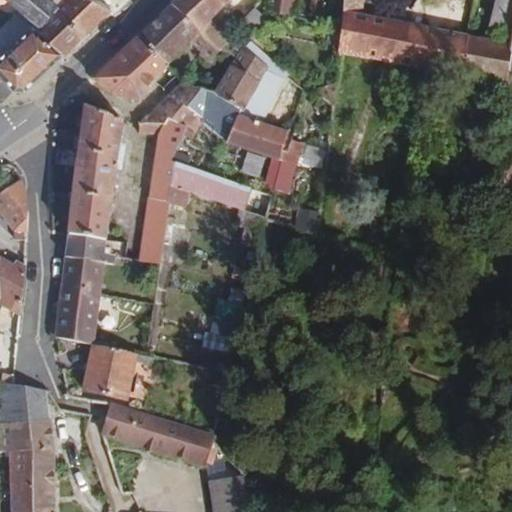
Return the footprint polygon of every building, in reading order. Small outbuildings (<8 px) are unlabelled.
[(60,69),(34,42),(57,10),(47,2),(45,0),(4,0),(32,27),(0,57),(0,78),(14,92),(27,90),(60,69)] [(88,39),(109,18),(83,0),(56,0),(52,4),(57,10),(88,39)] [(209,16),(223,0),(172,0),(172,1),(218,40),(227,28),(209,16)] [(268,0),(267,7),(292,13),(294,0),(268,0)] [(378,53),(384,15),(374,14),(369,0),(344,0),(339,28),(337,46),(378,53)] [(511,30),(511,25),(511,0),(496,0),(490,27),(511,30)] [(167,62),(187,40),(195,46),(206,57),(218,40),(172,1),(136,36),(165,61),(167,62)] [(266,15),(255,4),(241,20),(252,30),(266,15)] [(88,39),(57,10),(34,42),(60,69),(88,39)] [(394,56),(400,17),(392,16),(384,15),(378,53),(386,55),(394,56)] [(411,58),(417,20),(400,17),(394,56),(411,58)] [(456,64),(461,28),(417,20),(411,58),(433,61),(456,64)] [(238,49),(251,35),(239,24),(226,39),(238,49)] [(510,72),(511,67),(511,34),(461,28),(456,64),(510,72)] [(137,104),(165,61),(136,36),(91,78),(111,95),(137,104)] [(243,105),(267,64),(259,57),(245,44),(244,46),(238,54),(215,86),(243,105)] [(268,113),(289,69),(266,48),(259,57),(267,64),(243,105),(239,110),(266,118),(268,113)] [(243,105),(215,86),(203,83),(181,82),(152,112),(150,111),(142,119),(164,123),(170,117),(188,125),(190,126),(200,114),(225,136),(239,110),(243,105)] [(283,155),(290,125),(266,118),(239,110),(225,136),(225,141),(232,143),(283,155)] [(116,161),(117,152),(121,122),(80,117),(70,203),(66,241),(107,246),(115,174),(116,161)] [(190,188),(192,165),(190,164),(176,160),(188,125),(170,117),(164,123),(142,119),(140,120),(140,128),(144,130),(157,133),(145,221),(140,254),(160,256),(162,256),(171,199),(188,200),(190,188)] [(303,138),(291,135),(286,159),(297,162),(303,138)] [(326,145),(306,141),(302,163),(323,166),(326,145)] [(275,189),(283,155),(232,143),(225,175),(275,189)] [(282,162),(278,188),(294,191),(298,164),(282,162)] [(275,189),(225,175),(192,165),(190,188),(268,214),(275,189)] [(27,223),(21,176),(19,174),(0,189),(0,216),(11,235),(26,237),(27,223)] [(318,209),(303,207),(301,224),(316,226),(318,209)] [(105,257),(107,246),(66,241),(63,263),(104,268),(105,257)] [(0,298),(19,312),(24,265),(10,257),(6,263),(0,258),(0,298)] [(101,292),(104,268),(63,263),(61,277),(60,287),(101,292)] [(96,338),(101,296),(101,292),(60,287),(55,334),(96,338)] [(131,399),(139,354),(94,346),(87,391),(131,399)] [(48,427),(48,387),(1,387),(1,400),(1,427),(48,427)] [(214,434),(124,405),(111,402),(104,432),(206,466),(213,436),(214,434)] [(55,511),(54,454),(48,427),(1,427),(4,444),(4,452),(12,454),(14,511),(55,511)] [(251,511),(244,471),(208,476),(213,511),(251,511)]
